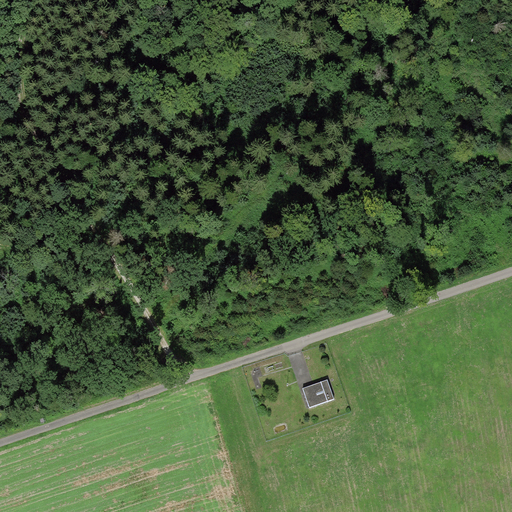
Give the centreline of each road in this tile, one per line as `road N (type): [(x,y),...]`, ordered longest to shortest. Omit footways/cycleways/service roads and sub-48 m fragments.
road 1 (track): [(0,441),(511,272)]
road 2 (track): [(193,377),(21,111),(10,77),(21,0)]
